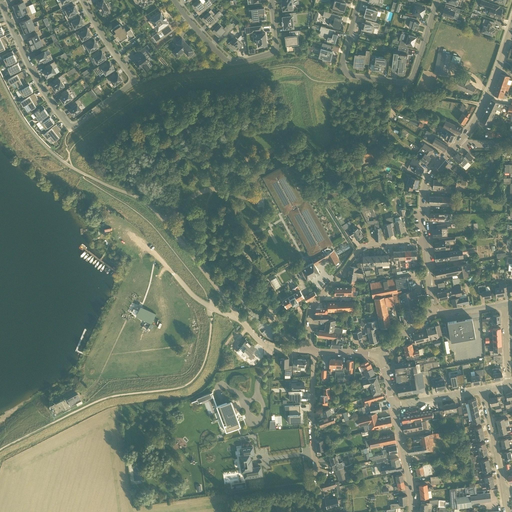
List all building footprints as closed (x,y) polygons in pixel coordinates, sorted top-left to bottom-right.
[(27,2),(26,0),(19,0),(21,3),(20,3),(13,6),(14,6),(14,7),(13,7),(13,8),(15,11),(15,10),(16,11),(26,7),(25,4),(27,2)] [(69,1),(71,0),(60,0),(62,2),(58,3),(61,9),(71,4),(69,1)] [(97,4),(99,8),(103,15),(107,13),(110,11),(108,7),(109,6),(106,0),(98,0),(99,2),(97,4)] [(199,0),(198,0),(192,6),(196,11),(198,9),(201,14),(213,4),(212,4),(209,0),(208,0),(203,4),(199,0)] [(281,0),(282,4),(282,7),(283,7),(283,11),(293,10),(292,4),(296,3),(295,0),(281,0)] [(341,0),(334,0),(332,10),(343,13),(345,8),(344,8),(345,3),(343,3),(344,1),(341,0)] [(486,9),(486,8),(488,9),(489,11),(488,15),(499,18),(500,17),(501,17),(502,14),(501,14),(502,10),(499,9),(500,6),(482,0),(479,7),(486,9)] [(413,2),(412,5),(415,6),(412,14),(423,17),(423,14),(424,12),(424,13),(425,9),(423,8),(424,5),(413,2)] [(251,9),(249,9),(249,10),(250,10),(252,9),(252,15),(253,21),(265,20),(264,8),(261,8),(256,9),(255,5),(251,6),(252,9),(251,9)] [(26,16),(32,14),(29,6),(26,7),(16,11),(16,12),(15,12),(17,16),(17,15),(18,16),(25,13),(26,16)] [(75,13),(76,13),(78,12),(77,10),(77,9),(75,6),(66,10),(68,14),(65,16),(67,21),(77,16),(75,13)] [(365,12),(364,17),(373,19),(376,20),(377,17),(378,12),(380,12),(381,9),(371,6),(370,9),(366,8),(365,12)] [(458,13),(459,9),(452,7),(450,10),(444,8),(444,10),(443,10),(442,12),(443,13),(442,15),(453,18),(455,12),(458,13)] [(209,12),(202,19),(206,24),(208,22),(212,26),(224,16),(219,11),(213,17),(209,12)] [(324,11),(323,17),(330,19),(329,25),(333,27),(333,26),(340,28),(341,21),(342,20),(339,19),(340,16),(340,15),(324,11)] [(153,37),(157,42),(173,31),(169,25),(168,26),(167,24),(169,23),(166,19),(167,19),(164,16),(161,13),(151,20),(158,30),(159,30),(160,32),(153,37)] [(283,22),(283,24),(283,25),(284,25),(284,29),(289,28),(289,29),(294,29),(294,24),(293,24),(292,18),(296,18),(295,13),(286,14),(286,17),(283,17),(283,22)] [(23,28),(33,23),(32,20),(34,19),(32,14),(26,16),(28,19),(20,22),(21,24),(20,24),(22,27),(23,28)] [(82,20),(81,18),(81,17),(78,19),(77,16),(67,21),(70,26),(73,25),(75,28),(84,24),(84,23),(83,20),(82,20)] [(411,20),(409,27),(414,29),(413,30),(418,31),(420,27),(419,27),(418,26),(419,23),(416,22),(417,18),(411,17),(411,20)] [(362,27),(361,31),(367,32),(367,31),(374,33),(375,28),(378,29),(380,24),(366,20),(366,21),(368,21),(367,24),(362,23),(361,27),(362,27)] [(482,25),(484,26),(482,32),(486,33),(485,34),(489,35),(489,34),(493,35),(493,34),(494,34),(495,31),(494,30),(495,29),(492,28),(493,26),(494,23),(484,20),(482,25)] [(33,23),(23,28),(22,29),(24,32),(25,33),(32,30),(34,33),(39,30),(37,26),(37,25),(35,26),(33,23)] [(220,24),(213,31),(217,36),(219,34),(223,38),(234,27),(230,23),(224,29),(220,24)] [(120,24),(111,29),(114,33),(114,34),(115,36),(116,36),(120,42),(126,38),(128,42),(135,37),(130,29),(127,32),(124,27),(123,28),(120,24)] [(250,27),(245,28),(246,34),(251,33),(253,33),(257,32),(257,34),(258,42),(258,46),(259,46),(259,47),(263,47),(263,46),(267,45),(265,33),(262,34),(262,32),(261,26),(250,27)] [(321,27),(320,31),(324,32),(323,36),(328,38),(327,41),(336,43),(338,35),(335,34),(336,30),(321,27)] [(89,32),(88,30),(88,29),(85,31),(84,28),(74,33),(77,38),(80,37),(83,40),(91,36),(91,35),(92,35),(90,31),(89,32)] [(30,44),(41,39),(39,36),(42,35),(39,30),(34,33),(35,36),(28,39),(28,40),(27,40),(29,44),(30,44)] [(291,36),(285,37),(286,46),(287,53),(295,52),(295,49),(294,47),(293,47),(293,46),(294,46),(294,45),(294,43),(298,42),(297,36),(298,36),(299,35),(299,31),(291,31),(291,36)] [(399,45),(407,47),(408,44),(413,46),(416,37),(409,35),(409,34),(406,33),(403,41),(400,40),(399,45)] [(230,44),(229,45),(234,50),(236,48),(239,51),(248,50),(246,36),(242,37),(243,39),(240,42),(236,38),(232,42),(231,41),(229,43),(230,44)] [(43,38),(41,39),(30,44),(30,45),(31,49),(32,49),(32,50),(40,46),(41,49),(47,46),(43,38)] [(184,50),(185,52),(190,57),(195,52),(182,38),(177,43),(179,45),(172,51),(177,56),(184,50)] [(96,43),(95,41),(92,42),(91,40),(82,45),(85,50),(88,48),(90,52),(99,47),(98,46),(99,46),(97,43),(96,43)] [(320,54),(319,58),(323,59),(322,61),(327,63),(327,60),(331,61),(332,57),(333,52),(332,52),(331,51),(326,50),(327,44),(323,43),(320,54)] [(134,55),(134,56),(138,61),(139,63),(137,64),(140,68),(142,67),(146,71),(150,68),(146,63),(149,61),(145,55),(143,54),(150,49),(147,45),(134,55)] [(2,56),(7,65),(12,63),(17,60),(12,51),(2,56)] [(104,54),(103,53),(103,52),(100,54),(98,51),(89,57),(92,62),(95,60),(98,64),(99,63),(103,60),(106,58),(106,57),(104,54)] [(353,65),(353,66),(354,67),(355,67),(357,68),(357,69),(358,69),(363,69),(364,68),(364,64),(369,64),(370,51),(366,51),(366,56),(365,56),(365,55),(359,54),(358,55),(355,54),(354,62),(355,63),(355,65),(354,65),(353,65)] [(47,56),(45,52),(36,56),(36,57),(35,57),(37,61),(38,60),(38,62),(39,63),(40,62),(42,61),(43,62),(44,64),(53,59),(51,55),(50,54),(47,56)] [(394,52),(392,68),(396,68),(396,66),(398,67),(398,74),(405,74),(407,55),(398,54),(398,53),(394,52)] [(434,73),(447,76),(448,69),(447,69),(450,55),(438,52),(434,73)] [(461,58),(456,57),(456,54),(454,54),(451,62),(459,64),(461,58)] [(372,60),(372,64),(375,65),(374,70),(374,71),(382,72),(382,71),(381,71),(382,70),(382,67),(382,65),(386,65),(387,58),(376,57),(375,60),(372,60)] [(44,71),(44,72),(45,74),(44,74),(46,78),(47,77),(47,78),(53,75),(53,76),(57,74),(54,69),(57,67),(54,62),(45,67),(46,69),(47,70),(44,71)] [(112,65),(111,64),(110,63),(108,65),(106,62),(94,70),(97,75),(104,71),(106,75),(114,69),(114,68),(112,65)] [(12,63),(7,65),(11,74),(21,69),(18,63),(13,65),(12,63)] [(74,67),(67,72),(69,76),(77,71),(74,67)] [(15,82),(18,88),(26,84),(26,83),(22,78),(25,76),(22,72),(8,80),(11,84),(15,82)] [(120,76),(119,75),(119,74),(116,76),(114,73),(106,79),(109,84),(112,82),(115,86),(115,85),(116,86),(119,83),(118,83),(123,80),(122,79),(123,79),(120,76)] [(498,84),(506,87),(506,86),(509,87),(510,85),(507,84),(510,77),(501,74),(498,84)] [(53,81),(54,83),(55,84),(53,85),(52,85),(53,88),(55,91),(56,92),(65,86),(62,82),(65,80),(62,75),(53,81)] [(456,87),(459,89),(472,94),(475,88),(468,85),(470,80),(465,78),(463,82),(460,81),(456,87)] [(18,88),(23,96),(33,91),(28,82),(26,83),(26,84),(18,88)] [(502,99),(506,87),(498,84),(494,96),(502,99)] [(61,94),(62,95),(63,96),(61,98),(60,98),(62,100),(61,101),(64,104),(73,98),(70,94),(73,92),(70,87),(61,94)] [(39,105),(36,101),(35,99),(37,98),(35,93),(21,102),(24,107),(28,104),(32,110),(39,105)] [(70,110),(69,110),(71,113),(73,116),(74,116),(79,112),(80,113),(83,110),(79,106),(82,104),(78,99),(73,103),(70,106),(72,108),(70,110)] [(499,103),(491,100),(487,109),(495,113),(496,110),(501,112),(502,109),(504,104),(499,103)] [(49,114),(45,109),(40,112),(38,109),(34,113),(40,121),(49,114)] [(489,125),(495,113),(487,109),(481,121),(489,125)] [(462,114),(458,121),(464,125),(468,118),(470,114),(468,112),(465,116),(462,114)] [(40,121),(46,129),(55,122),(49,114),(40,121)] [(453,132),(459,135),(460,135),(463,129),(445,121),(443,127),(439,125),(439,127),(442,129),(441,130),(442,130),(443,129),(450,132),(453,133),(453,132)] [(55,141),(56,141),(62,136),(58,130),(60,129),(56,125),(44,135),(47,139),(51,136),(55,141)] [(452,134),(453,133),(450,132),(443,129),(442,130),(441,130),(447,133),(445,137),(444,136),(445,135),(442,134),(441,135),(438,134),(438,135),(440,137),(451,142),(454,135),(452,134)] [(448,145),(436,138),(432,144),(444,151),(448,145)] [(424,144),(416,156),(427,164),(431,158),(429,157),(434,150),(424,144)] [(469,161),(470,161),(473,158),(468,153),(465,156),(465,157),(464,158),(461,155),(460,156),(457,153),(453,158),(463,168),(469,161)] [(414,172),(421,175),(424,169),(420,168),(420,166),(418,165),(419,162),(412,159),(409,166),(415,168),(414,172)] [(353,169),(354,173),(361,170),(357,160),(353,162),(356,168),(353,169)] [(452,166),(446,161),(446,160),(438,170),(443,174),(445,171),(448,174),(451,170),(450,169),(452,166)] [(265,179),(263,180),(271,196),(274,195),(283,211),(282,212),(286,210),(287,211),(309,251),(308,251),(310,256),(312,259),(314,262),(302,269),(308,279),(319,272),(315,265),(328,258),(329,261),(332,266),(340,261),(334,250),(332,251),(331,249),(329,244),(331,242),(330,240),(330,239),(309,202),(309,201),(305,203),(304,201),(294,183),(296,182),(288,166),(286,168),(285,166),(264,177),(265,179)] [(419,180),(411,177),(409,184),(406,183),(405,188),(412,191),(414,187),(417,188),(419,180)] [(433,188),(451,190),(451,189),(456,190),(456,182),(451,182),(451,181),(434,180),(433,188)] [(453,198),(431,197),(430,197),(429,205),(453,206),(453,198)] [(381,241),(381,228),(379,228),(379,223),(377,223),(377,221),(369,221),(368,219),(369,219),(365,212),(370,210),(372,216),(375,215),(375,216),(379,215),(374,203),(360,209),(368,225),(374,224),(375,225),(375,229),(376,241),(375,241),(381,241)] [(431,214),(430,220),(439,221),(445,222),(445,218),(445,217),(445,214),(431,214)] [(387,236),(389,236),(389,235),(393,234),(391,226),(394,225),(392,217),(386,219),(387,224),(383,225),(385,236),(386,236),(387,236)] [(403,227),(401,220),(401,217),(395,218),(395,221),(398,233),(405,232),(404,227),(403,227)] [(433,229),(433,237),(442,236),(442,229),(448,229),(447,227),(451,226),(451,224),(437,225),(437,229),(433,229)] [(353,228),(348,232),(352,238),(354,236),(357,240),(363,236),(361,234),(362,233),(360,229),(359,230),(358,228),(355,230),(353,228)] [(439,242),(434,243),(435,250),(436,250),(441,249),(444,249),(444,250),(446,250),(450,250),(449,245),(445,245),(445,242),(449,242),(455,241),(455,239),(459,238),(458,237),(455,237),(439,239),(439,242)] [(337,252),(339,255),(350,249),(348,245),(343,248),(342,245),(339,247),(341,249),(337,252)] [(253,250),(250,248),(248,249),(254,261),(258,259),(258,256),(256,257),(253,250)] [(463,252),(462,249),(459,250),(459,251),(450,252),(451,259),(463,258),(463,252)] [(436,262),(451,259),(450,252),(435,254),(436,262)] [(468,276),(467,270),(466,264),(461,265),(454,266),(446,268),(437,269),(435,270),(437,278),(459,274),(459,278),(468,276)] [(364,275),(362,269),(350,266),(349,272),(362,274),(364,275)] [(361,279),(362,274),(349,272),(347,281),(355,282),(356,276),(358,277),(358,278),(361,279)] [(397,288),(399,299),(403,298),(405,308),(414,306),(410,283),(413,283),(412,279),(411,276),(395,279),(397,288)] [(271,280),(276,289),(281,287),(276,277),(271,280)] [(399,299),(397,288),(395,279),(395,278),(370,283),(373,299),(375,298),(381,328),(390,326),(385,296),(392,295),(395,309),(401,308),(399,299)] [(495,288),(497,297),(505,295),(504,288),(507,288),(506,281),(499,282),(500,287),(495,288)] [(483,293),(484,299),(491,297),(490,290),(486,291),(485,285),(478,286),(479,293),(483,293)] [(304,298),(297,286),(292,289),(295,294),(283,301),(287,308),(304,298)] [(460,299),(460,298),(459,296),(462,296),(460,286),(454,287),(454,289),(456,297),(456,298),(452,299),(453,306),(469,303),(467,297),(460,299)] [(357,291),(355,291),(355,287),(351,287),(335,288),(335,296),(352,295),(352,296),(357,296),(357,291)] [(439,301),(456,297),(454,289),(450,290),(444,291),(444,292),(438,293),(439,301)] [(304,298),(307,302),(317,296),(315,291),(304,298)] [(328,308),(327,311),(354,311),(353,302),(327,303),(328,308)] [(417,321),(414,306),(405,308),(406,317),(407,322),(417,321)] [(156,313),(141,307),(137,316),(152,322),(156,313)] [(379,327),(377,320),(376,317),(365,319),(367,327),(368,332),(375,331),(374,328),(379,327)] [(476,338),(472,319),(472,318),(448,323),(451,342),(476,338)] [(336,332),(342,333),(343,329),(335,328),(335,329),(334,329),(335,320),(327,319),(327,322),(326,322),(325,331),(336,332)] [(414,335),(414,337),(415,343),(442,337),(439,325),(426,328),(427,332),(414,335)] [(334,338),(335,332),(319,330),(318,337),(332,339),(332,338),(334,338)] [(366,335),(362,335),(361,331),(353,333),(355,340),(362,338),(363,340),(369,339),(370,344),(378,342),(375,330),(375,331),(368,332),(365,332),(366,335)] [(336,332),(335,332),(334,338),(332,338),(332,339),(331,347),(342,348),(343,342),(344,342),(345,337),(341,337),(342,333),(336,332)] [(242,345),(238,348),(245,358),(242,360),(246,365),(253,360),(248,353),(252,351),(249,347),(250,347),(247,343),(246,343),(246,342),(242,345)] [(408,362),(415,361),(414,357),(420,355),(419,349),(418,350),(418,349),(416,349),(416,350),(413,351),(412,344),(404,346),(406,355),(406,356),(406,358),(407,358),(408,362)] [(439,362),(436,362),(436,357),(428,358),(428,359),(417,361),(415,361),(408,362),(403,362),(401,362),(396,363),(394,363),(395,371),(395,373),(398,373),(398,371),(405,370),(409,369),(409,373),(406,374),(396,375),(396,376),(396,382),(410,380),(410,378),(415,377),(414,373),(422,372),(428,371),(431,370),(431,368),(440,367),(439,362)] [(290,376),(292,376),(292,366),(289,366),(289,359),(281,359),(279,359),(279,364),(281,364),(281,368),(285,367),(285,375),(290,376)] [(297,366),(294,366),(293,366),(293,370),(301,371),(302,367),(305,367),(306,360),(298,359),(297,366)] [(363,373),(372,368),(370,364),(369,364),(368,361),(358,365),(360,372),(361,372),(361,373),(363,373)] [(370,378),(376,376),(372,368),(363,373),(361,373),(362,378),(367,377),(369,376),(370,378)] [(494,381),(503,379),(501,368),(497,369),(492,370),(494,381)] [(471,377),(473,385),(481,383),(479,376),(485,375),(484,369),(475,371),(476,376),(471,377)] [(422,372),(414,373),(415,377),(410,378),(410,380),(411,385),(397,387),(398,396),(425,391),(422,372)] [(452,387),(459,386),(458,384),(465,383),(463,374),(450,377),(452,387)] [(381,392),(379,383),(377,376),(376,376),(376,377),(376,376),(370,378),(362,380),(364,388),(367,387),(368,391),(371,390),(372,395),(381,392)] [(438,378),(431,379),(433,388),(436,388),(437,389),(438,389),(438,390),(442,390),(442,389),(446,388),(444,380),(439,381),(438,378)] [(292,388),(289,388),(289,393),(289,394),(289,401),(295,401),(296,401),(295,393),(300,393),(300,390),(304,390),(304,389),(304,385),(304,383),(298,383),(298,382),(298,381),(292,381),(292,386),(292,387),(292,388)] [(321,402),(323,402),(323,406),(328,406),(327,402),(328,402),(327,398),(330,398),(329,388),(327,389),(327,388),(326,388),(326,389),(324,389),(324,395),(321,395),(321,402)] [(210,393),(197,399),(198,403),(212,398),(210,393)] [(360,408),(362,407),(366,406),(372,404),(371,401),(383,397),(382,393),(372,395),(364,398),(365,403),(359,405),(360,408)] [(82,401),(81,400),(78,394),(67,400),(71,407),(82,401)] [(489,399),(491,406),(495,405),(496,411),(501,410),(500,405),(499,405),(497,397),(489,399)] [(217,406),(217,407),(220,415),(223,413),(227,425),(226,425),(226,426),(224,427),(226,433),(241,427),(239,421),(238,421),(235,414),(236,414),(237,414),(233,402),(232,403),(231,401),(227,403),(217,406)] [(374,403),(372,404),(366,406),(362,407),(363,411),(370,410),(371,413),(381,411),(381,410),(382,410),(381,407),(380,407),(379,404),(375,405),(374,403)] [(300,405),(289,406),(289,422),(289,423),(302,422),(302,415),(301,414),(300,406),(300,405)] [(322,417),(335,413),(333,407),(320,411),(322,417)] [(401,416),(403,424),(433,419),(432,411),(417,414),(417,410),(405,412),(405,415),(401,416)] [(392,426),(390,416),(378,419),(376,412),(367,415),(367,414),(357,417),(360,427),(369,424),(371,430),(392,426)] [(470,426),(469,424),(481,422),(480,416),(472,418),(472,421),(464,423),(465,427),(470,426)] [(334,417),(319,421),(321,427),(335,423),(334,417)] [(497,420),(498,427),(505,426),(509,425),(508,418),(504,419),(497,420)] [(403,425),(404,432),(423,429),(422,422),(403,425)] [(505,426),(498,427),(500,434),(507,433),(507,432),(511,432),(510,429),(506,429),(505,426)] [(483,432),(475,434),(476,437),(472,438),(472,440),(476,439),(484,438),(483,432)] [(409,454),(432,451),(433,451),(432,445),(431,445),(430,438),(439,437),(438,433),(429,435),(413,437),(413,442),(420,440),(421,446),(407,448),(409,454)] [(371,448),(395,442),(396,442),(395,434),(369,439),(371,448)] [(507,438),(501,440),(503,447),(509,446),(508,441),(511,440),(511,438),(507,438)] [(317,455),(318,455),(321,455),(321,451),(325,450),(325,454),(327,454),(327,450),(325,450),(324,441),(316,442),(317,455)] [(397,452),(396,445),(388,446),(389,449),(383,450),(384,454),(385,454),(390,453),(397,452)] [(254,455),(253,447),(247,448),(243,448),(244,455),(240,456),(240,459),(240,460),(241,468),(242,467),(242,471),(244,471),(245,478),(262,475),(261,467),(252,468),(251,465),(252,465),(251,459),(250,456),(254,455)] [(486,448),(479,450),(479,453),(475,454),(476,456),(480,456),(488,454),(486,448)] [(344,458),(342,458),(341,456),(337,455),(330,457),(332,464),(344,461),(345,460),(344,458)] [(400,465),(399,458),(387,461),(387,464),(387,466),(394,465),(395,467),(400,466),(402,466),(402,465),(400,465)] [(336,469),(346,466),(344,461),(332,464),(333,470),(336,469)] [(402,469),(402,466),(400,466),(395,467),(394,465),(387,466),(387,464),(380,465),(382,474),(402,469)] [(433,468),(432,464),(423,466),(416,468),(417,475),(424,474),(424,476),(428,475),(427,469),(433,468)] [(346,466),(336,469),(340,480),(347,478),(346,477),(349,476),(348,471),(352,470),(351,465),(346,466)] [(490,465),(482,466),(483,469),(479,470),(479,473),(491,470),(490,465)] [(392,475),(392,476),(393,479),(396,478),(397,483),(404,481),(402,474),(396,476),(395,474),(392,475)] [(341,490),(339,484),(338,478),(335,479),(329,481),(321,482),(323,490),(324,490),(332,488),(336,487),(337,490),(338,490),(339,498),(341,498),(340,490),(341,490)] [(395,490),(405,487),(404,481),(397,483),(398,486),(394,487),(395,490)] [(493,481),(485,482),(486,486),(482,486),(483,489),(494,486),(493,481)] [(477,494),(477,492),(476,486),(450,489),(451,508),(455,509),(458,509),(460,508),(468,507),(472,507),(472,503),(491,500),(490,493),(477,494)] [(338,498),(330,500),(329,496),(324,497),(325,501),(325,502),(326,504),(327,509),(328,509),(329,509),(335,507),(339,506),(338,499),(338,498)] [(407,505),(406,496),(399,496),(399,503),(390,504),(391,509),(396,508),(405,507),(405,505),(407,505)] [(421,511),(431,511),(432,504),(438,504),(437,500),(430,501),(430,503),(427,503),(427,504),(421,504),(421,511)]
